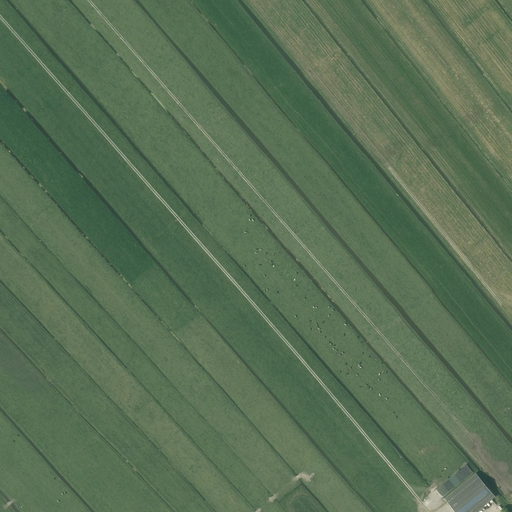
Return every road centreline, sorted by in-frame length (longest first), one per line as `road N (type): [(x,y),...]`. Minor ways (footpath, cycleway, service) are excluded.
road 1 (track): [(433,500),(425,507),(0,16)]
road 2 (track): [(511,488),(88,0)]
road 3 (track): [(511,301),(499,301),(251,0)]
road 4 (track): [(511,97),(436,0)]
